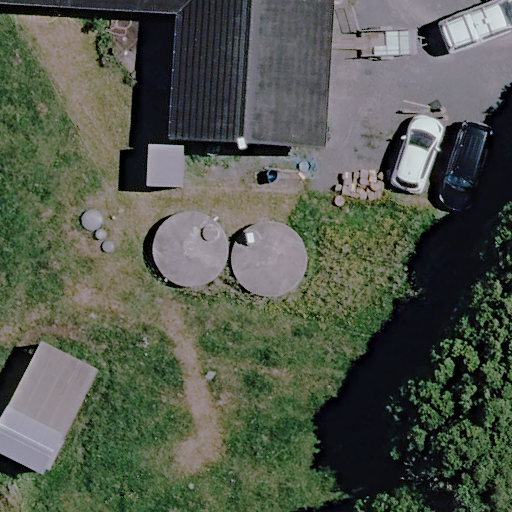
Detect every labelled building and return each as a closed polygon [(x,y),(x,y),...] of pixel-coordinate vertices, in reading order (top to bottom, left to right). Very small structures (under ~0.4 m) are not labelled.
[(0,0),(0,10),(170,23),(161,144),(322,156),(334,0),(0,0)] [(154,295),(162,298),(174,300),(178,300),(186,299),(194,297),(201,294),(208,289),(214,283),(218,276),(221,269),(223,261),(224,252),(223,244),(221,236),(217,229),(212,223),(206,217),(200,212),(192,209),(184,207),(176,206),(168,207),(160,209),(153,213),(146,218),(140,224),(136,231),(132,238),(130,246),(130,254),(131,263),(133,270),(137,278),(141,284),(147,290),(154,295)] [(251,304),(259,307),(263,308),(267,308),(275,308),(283,307),(290,304),(297,300),(304,295),(309,289),(313,282),(316,275),(317,267),(317,259),(316,251),(313,243),(309,236),(304,230),(298,225),(291,221),(284,218),(276,216),(268,216),(260,217),(252,220),(245,224),(239,229),(234,235),(229,243),(227,250),(225,258),(225,266),(226,274),(229,282),(233,289),(238,295),(244,300),(251,304)] [(0,386),(0,399),(69,429),(96,367),(22,335),(0,386)] [(69,429),(0,399),(0,469),(44,488),(69,429)]
